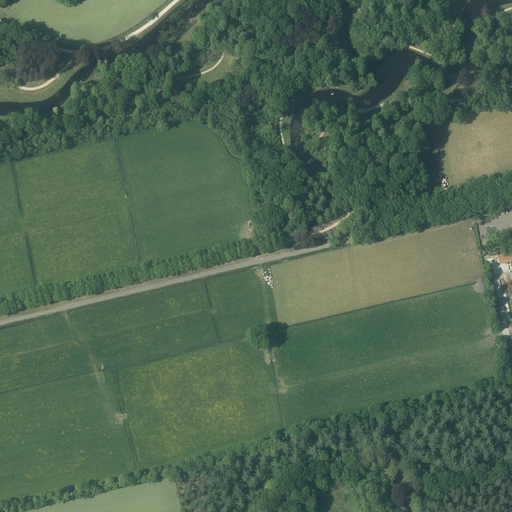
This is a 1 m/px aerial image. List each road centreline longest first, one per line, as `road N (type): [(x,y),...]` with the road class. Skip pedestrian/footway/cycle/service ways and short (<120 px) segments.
road 1 (unclassified): [(0,323),(511,191)]
road 2 (unknown): [(0,510),(511,387)]
